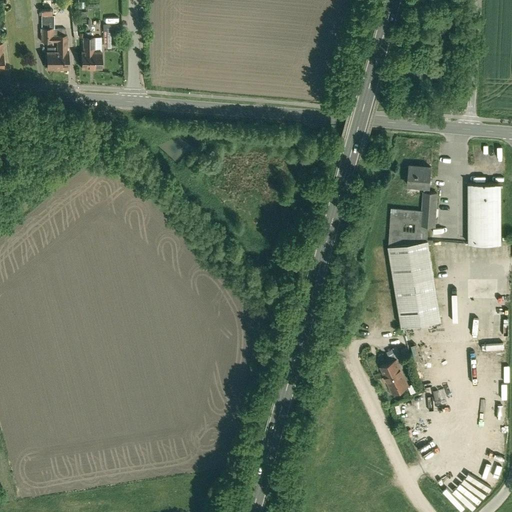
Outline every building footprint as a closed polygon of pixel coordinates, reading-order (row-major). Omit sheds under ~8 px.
[(120,24),(106,24),(106,32),(120,32),(120,24)] [(45,70),(67,69),(67,50),(66,50),(66,38),(66,34),(55,34),(55,35),(52,35),(52,29),(52,28),(40,28),(40,42),(56,41),(56,51),(45,51),(45,70)] [(66,34),(66,38),(70,38),(70,29),(52,29),(52,35),(55,35),(55,34),(66,34)] [(80,51),(80,69),(101,69),(101,51),(93,51),(93,36),(87,36),(81,36),(81,51),(80,51)] [(435,165),(412,165),(411,187),(427,187),(434,188),(435,165)] [(506,183),(472,183),(472,244),(506,243),(506,183)] [(442,194),(434,193),(434,188),(427,187),(427,193),(426,212),(426,228),(433,228),(441,228),(442,194)] [(432,242),(433,228),(426,228),(426,212),(395,209),(391,248),(432,242)] [(446,321),(433,242),(432,242),(391,248),(404,328),(446,321)] [(413,385),(401,359),(382,368),(395,394),(413,385)]
